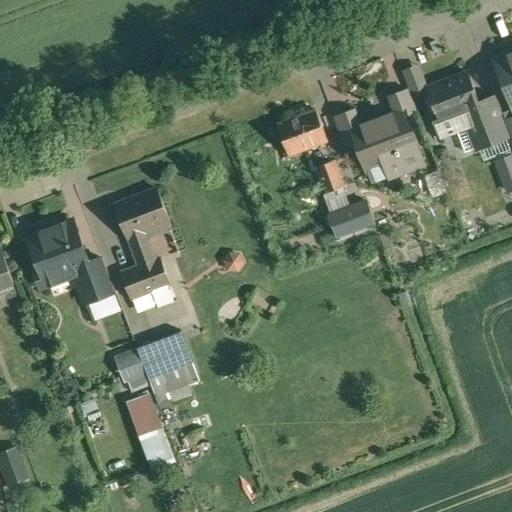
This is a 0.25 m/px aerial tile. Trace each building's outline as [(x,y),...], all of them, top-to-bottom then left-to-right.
[(511,55),(496,62),(511,101),(511,55)] [(418,66),(404,72),(414,98),(428,92),(427,89),(418,66)] [(468,73),(427,89),(428,92),(439,120),(434,122),(440,139),(457,132),(465,153),(505,138),(497,115),(496,114),(484,118),(480,106),(481,106),(480,104),(468,73)] [(389,97),(395,114),(404,110),(406,116),(417,111),(409,90),(389,97)] [(497,98),(480,104),(481,106),(480,106),(484,118),(496,114),(497,115),(503,113),(497,98)] [(328,142),(316,110),(278,125),(290,156),(328,142)] [(353,130),(362,126),(355,110),(334,117),(346,148),(358,143),(353,130)] [(362,126),(353,130),(358,143),(368,169),(385,164),(390,177),(424,164),(406,116),(404,110),(395,114),(362,126)] [(511,156),(497,162),(509,192),(511,191),(511,156)] [(335,160),(316,167),(326,194),(345,187),(335,160)] [(158,190),(115,206),(128,240),(129,240),(139,268),(157,261),(146,233),(171,224),(158,190)] [(365,200),(330,214),(338,237),(374,224),(365,200)] [(74,221),(58,227),(58,226),(55,225),(49,227),(48,230),(49,231),(30,238),(42,270),(36,272),(42,288),(77,275),(92,270),(90,264),(74,221)] [(1,250),(0,250),(0,289),(14,284),(1,250)] [(103,259),(90,264),(92,270),(77,275),(87,303),(116,292),(103,259)] [(139,268),(123,274),(133,300),(171,285),(161,260),(157,261),(139,268)] [(181,332),(138,348),(138,351),(150,380),(193,364),(181,332)] [(138,351),(118,358),(127,381),(128,380),(132,391),(151,384),(150,380),(138,351)] [(150,395),(128,403),(140,436),(162,428),(150,395)]
